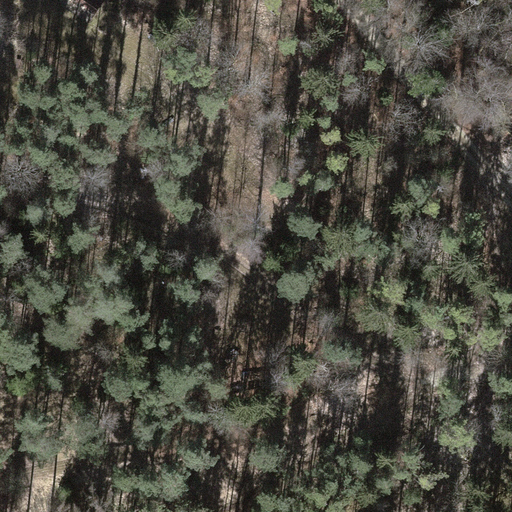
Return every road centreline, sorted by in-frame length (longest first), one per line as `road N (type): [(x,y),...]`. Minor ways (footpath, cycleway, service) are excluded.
road 1 (track): [(511,368),(379,362),(238,254),(108,198),(0,185)]
road 2 (track): [(208,511),(350,448),(470,350),(501,271),(507,180)]
road 3 (track): [(511,185),(351,0)]
